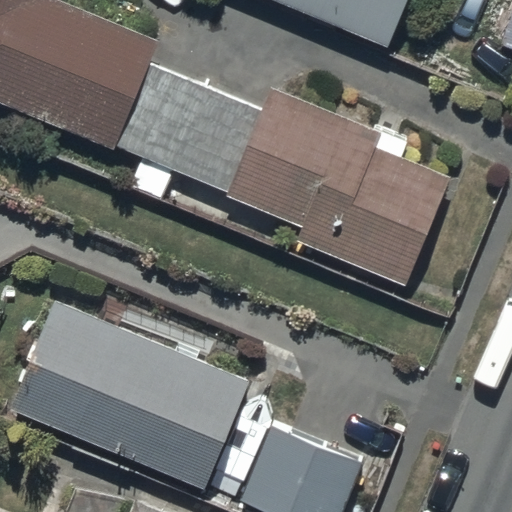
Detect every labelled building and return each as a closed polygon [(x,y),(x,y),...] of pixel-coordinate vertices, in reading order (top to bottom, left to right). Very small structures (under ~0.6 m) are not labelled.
[(0,0),(0,93),(115,143),(160,29),(87,0),(0,0)] [(304,0),(388,35),(402,0),(304,0)] [(273,74),(227,183),(306,215),(297,233),(408,279),(452,168),(375,137),(382,123),(273,74)] [(56,288),(10,395),(206,479),(252,366),(56,288)] [(340,511),(363,452),(271,418),(243,495),(290,511),(340,511)] [(193,511),(135,487),(124,511),(193,511)]
